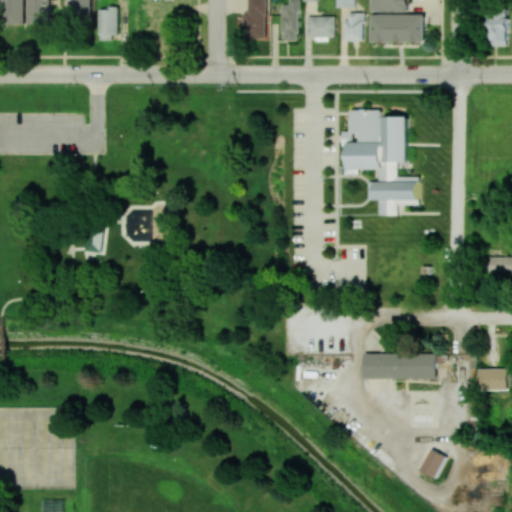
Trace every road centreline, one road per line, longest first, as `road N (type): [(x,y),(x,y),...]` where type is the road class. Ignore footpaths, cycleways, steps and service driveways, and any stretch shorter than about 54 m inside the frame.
road 1 (residential): [(0,74),(460,74)]
road 2 (residential): [(460,318),(460,0)]
road 3 (residential): [(361,318),(511,318)]
